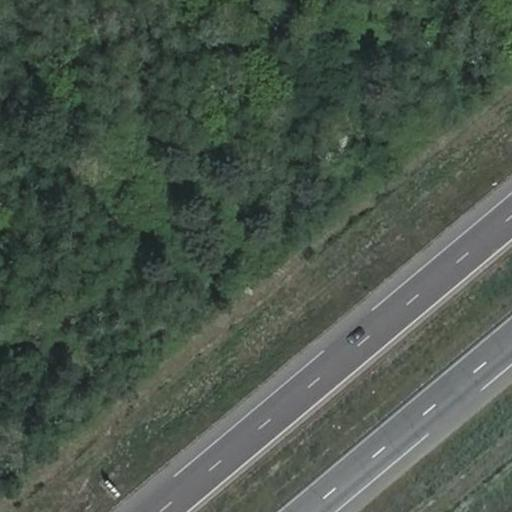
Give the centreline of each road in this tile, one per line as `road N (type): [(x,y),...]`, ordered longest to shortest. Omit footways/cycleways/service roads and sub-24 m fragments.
road 1 (track): [(511,88),(0,509)]
road 2 (motorway): [(511,213),(152,511)]
road 3 (motorway): [(315,511),(511,346)]
